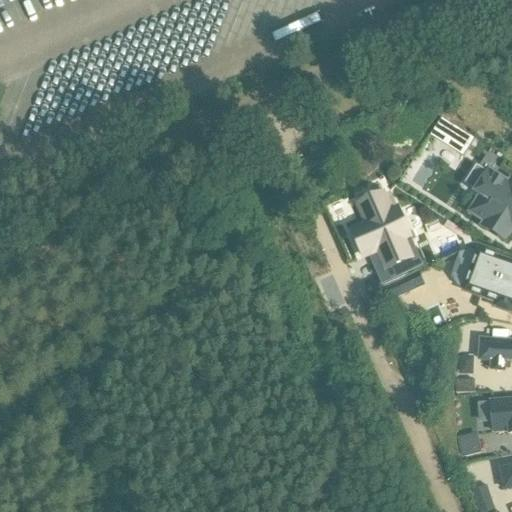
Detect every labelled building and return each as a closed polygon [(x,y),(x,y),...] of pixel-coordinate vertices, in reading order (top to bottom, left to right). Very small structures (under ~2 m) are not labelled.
[(481,199),(471,214),(486,225),(485,226),(508,242),(511,235),(511,186),(511,188),(493,175),(499,166),(487,158),(480,169),(489,176),(476,195),(481,199)] [(419,235),(408,209),(401,212),(393,191),(369,201),(377,222),(362,228),(373,254),(388,248),(396,269),(420,259),(411,238),(419,235)] [(448,225),(444,230),(463,243),(466,249),(472,247),(469,238),(448,225)] [(511,263),(480,253),(466,292),(511,308),(511,263)] [(410,278),(385,289),(390,301),(415,290),(410,278)] [(377,304),(370,307),(375,321),(382,319),(377,304)] [(479,377),(511,377),(511,335),(484,333),(479,377)] [(476,382),(457,382),(457,394),(476,394),(476,382)] [(482,436),(511,431),(511,396),(479,396),(482,436)] [(478,436),(460,440),(463,457),(481,454),(478,436)] [(494,496),(511,489),(511,451),(484,456),(494,496)] [(486,487),(472,491),(478,511),(490,511),(494,511),(486,487)]
